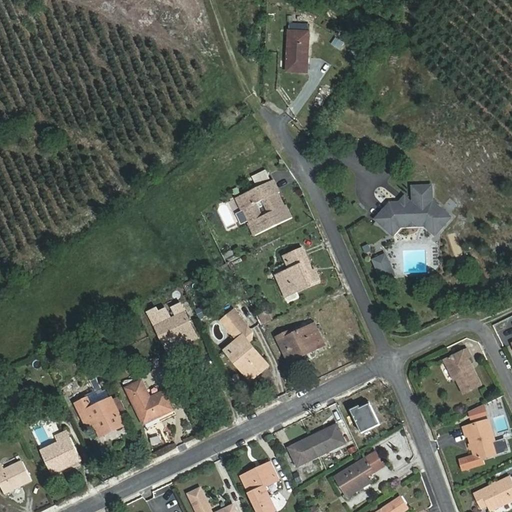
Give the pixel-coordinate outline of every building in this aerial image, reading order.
[(290,32),(288,72),(308,73),(309,33),(290,32)] [(217,161),(222,169),(257,151),(253,142),(217,161)] [(259,187),(273,180),(267,169),(254,176),(259,187)] [(253,195),(244,200),(260,234),(291,219),(284,204),(276,208),(272,199),(282,194),(275,179),(273,180),(259,187),(251,191),(253,195)] [(376,220),(389,232),(394,227),(394,223),(396,219),(406,219),(408,222),(417,222),(419,219),(429,219),(433,223),(433,228),(438,233),(450,219),(439,208),(439,207),(436,203),(434,203),(433,203),(433,188),(414,188),(414,203),(411,203),(408,206),(406,206),(403,203),(392,203),(376,220)] [(242,195),(244,200),(253,195),(251,191),(242,195)] [(313,266),(311,267),(303,250),(286,257),(289,266),(292,265),(294,270),(278,276),(287,296),(320,282),(313,266)] [(386,253),(371,259),(382,283),(397,277),(386,253)] [(157,309),(150,313),(168,350),(196,336),(181,305),(174,309),(178,317),(164,324),(157,309)] [(222,321),(238,341),(226,351),(240,368),(243,365),(254,379),(269,366),(250,342),(253,340),(253,333),(235,311),(222,321)] [(323,343),(315,325),(292,335),(291,332),(278,338),(290,363),(307,355),(305,352),(323,343)] [(445,361),(455,381),(457,380),(464,394),(481,386),(468,359),(471,357),(467,350),(445,361)] [(151,359),(154,369),(162,367),(159,357),(151,359)] [(127,388),(144,425),(174,410),(165,392),(151,399),(142,381),(127,388)] [(17,388),(5,394),(13,410),(25,404),(17,388)] [(93,408),(89,400),(89,398),(77,404),(88,426),(95,423),(101,437),(124,426),(111,399),(93,408)] [(359,406),(350,410),(361,433),(379,424),(369,404),(360,408),(359,406)] [(489,421),(465,428),(467,437),(470,436),(477,460),(499,453),(489,421)] [(337,426),(290,448),(298,466),(346,444),(337,426)] [(82,461),(71,438),(59,443),(41,452),(52,475),(82,461)] [(377,453),(336,477),(344,490),(360,481),(364,487),(371,482),(367,476),(385,466),(377,453)] [(2,465),(0,465),(0,483),(5,494),(32,481),(23,462),(5,471),(2,465)] [(257,470),(242,477),(259,511),(276,511),(277,511),(266,488),(279,481),(272,466),(258,472),(257,470)] [(511,478),(511,477),(476,494),(483,508),(488,505),(491,511),(511,500),(511,478)] [(197,511),(236,511),(234,505),(220,511),(211,511),(200,489),(189,495),(197,511)] [(402,498),(380,511),(403,511),(409,509),(402,498)]
